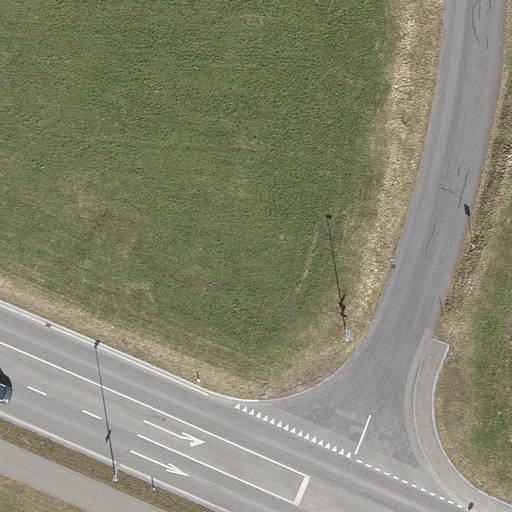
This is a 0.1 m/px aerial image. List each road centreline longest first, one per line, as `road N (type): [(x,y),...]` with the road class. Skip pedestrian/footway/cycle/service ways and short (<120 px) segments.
road 1 (residential): [(479,0),(438,219),(330,509)]
road 2 (primary): [(330,509),(0,368)]
